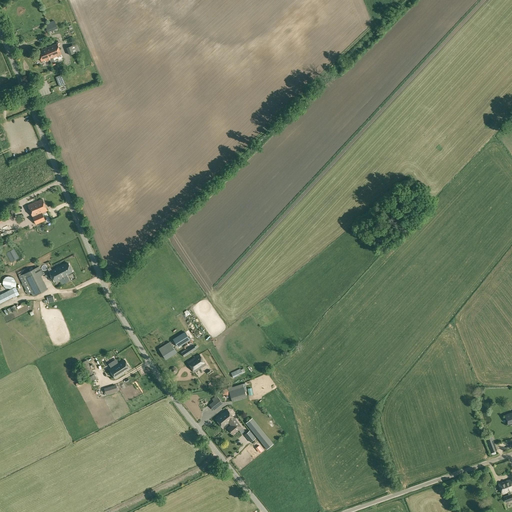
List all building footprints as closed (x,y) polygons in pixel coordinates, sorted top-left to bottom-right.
[(45,26),(48,32),(57,28),(54,21),(47,24),(48,25),(45,26)] [(49,47),(53,58),(61,54),(57,44),(49,47)] [(66,48),(69,55),(78,51),(75,44),(66,48)] [(53,58),(49,47),(42,50),(42,51),(38,52),(42,61),(49,58),(54,69),(57,68),(53,58)] [(28,205),(33,216),(36,224),(45,220),(42,213),(47,210),(43,199),(28,205)] [(0,217),(0,222),(12,217),(10,212),(3,215),(3,216),(0,217)] [(48,268),(54,282),(55,281),(56,283),(60,281),(62,285),(70,281),(67,275),(73,272),(68,263),(64,265),(64,264),(52,270),(50,267),(48,268)] [(19,276),(23,284),(27,293),(31,291),(34,296),(47,290),(42,280),(45,278),(40,266),(19,276)] [(13,286),(14,285),(14,283),(15,282),(14,280),(14,279),(12,278),(11,277),(10,276),(8,276),(6,277),(5,278),(4,279),(3,280),(3,282),(3,284),(4,285),(5,286),(7,287),(8,288),(10,288),(11,287),(13,286)] [(0,295),(0,305),(17,296),(12,289),(0,295)] [(184,331),(173,339),(177,346),(189,338),(184,331)] [(159,348),(166,359),(177,353),(170,342),(159,348)] [(185,351),(185,350),(181,352),(184,357),(196,349),(194,345),(185,351)] [(188,362),(194,373),(206,365),(200,355),(188,362)] [(80,364),(87,378),(94,374),(87,360),(80,364)] [(109,369),(116,379),(125,373),(124,372),(130,368),(125,360),(119,364),(118,363),(109,369)] [(231,373),(233,378),(243,374),(240,369),(231,373)] [(94,374),(87,378),(89,382),(97,379),(94,374)] [(228,388),(232,401),(247,397),(243,384),(228,388)] [(104,389),(106,395),(117,392),(117,389),(115,386),(104,389)] [(225,400),(230,398),(225,387),(220,389),(225,400)] [(219,399),(214,402),(210,406),(214,410),(222,404),(219,399)] [(229,423),(235,418),(228,409),(221,415),(219,417),(219,416),(216,418),(217,419),(216,419),(222,427),(223,427),(229,423)] [(235,418),(229,423),(229,424),(230,423),(232,426),(229,428),(234,435),(243,428),(236,419),(235,418)] [(246,423),(267,449),(273,444),(252,418),(246,423)] [(245,435),(251,442),(256,437),(250,430),(245,435)] [(508,439),(507,435),(511,434),(510,430),(501,431),(503,440),(508,439)] [(490,435),(486,436),(492,452),(497,450),(495,445),(494,446),(493,444),(490,435)] [(508,492),(511,491),(511,490),(511,479),(499,484),(503,494),(508,492)]
